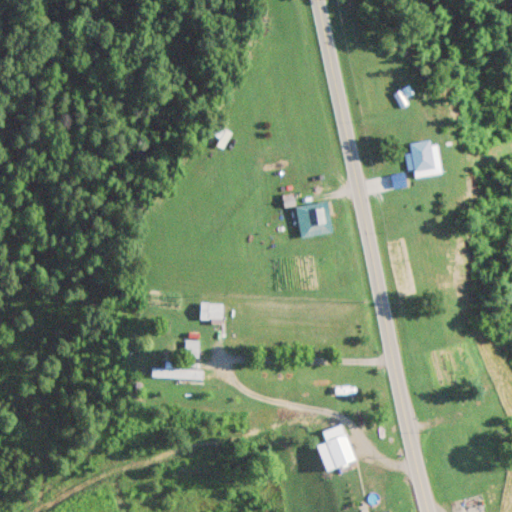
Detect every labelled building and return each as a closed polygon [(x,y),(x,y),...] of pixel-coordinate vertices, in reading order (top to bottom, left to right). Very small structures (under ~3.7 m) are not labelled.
[(409,142),(410,152),(404,153),(406,170),(414,169),(414,176),(441,173),(439,155),(433,156),(431,139),(409,142)] [(300,237),(332,233),(328,204),(296,208),(300,237)] [(221,303),(198,302),(198,319),(221,319),(221,303)] [(184,359),(197,359),(197,340),(184,340),(184,359)] [(150,378),(201,379),(202,369),(150,368),(150,378)] [(489,425),(493,438),(510,433),(506,420),(489,425)] [(355,460),(341,423),(322,430),(325,441),(316,444),(326,471),(355,460)]
